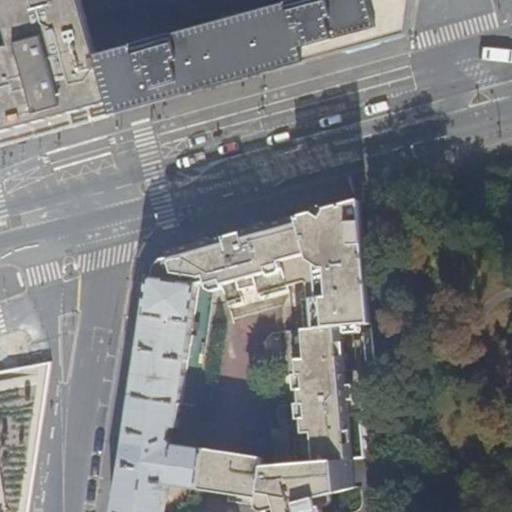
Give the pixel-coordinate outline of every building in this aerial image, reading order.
[(0,138),(16,134),(113,108),(89,22),(87,14),(84,1),(83,0),(0,0),(0,1),(10,40),(0,42),(0,138)] [(0,0),(0,42),(10,40),(0,1),(0,0)] [(345,54),(409,36),(361,0),(308,0),(301,2),(300,0),(271,0),(101,19),(89,22),(113,110),(156,98),(159,94),(182,88),(191,85),(195,89),(309,58),(311,53),(331,48),(343,45),(345,54)] [(361,0),(409,36),(409,34),(412,3),(412,0),(361,0)] [(115,116),(345,54),(343,45),(331,48),(311,53),(309,58),(195,89),(191,85),(182,88),(159,94),(156,98),(113,110),(115,116)] [(372,326),(362,203),(322,213),(325,228),(304,234),(301,223),(255,236),(254,233),(245,236),(244,234),(227,239),(227,241),(218,243),(220,250),(216,258),(202,262),(208,284),(209,287),(224,283),(230,308),(291,292),(290,284),(307,280),(308,282),(310,283),(311,301),(303,302),(305,331),(343,329),(372,326)] [(158,271),(157,280),(200,287),(208,284),(202,262),(201,257),(195,253),(165,262),(158,271)] [(157,280),(151,279),(147,307),(133,398),(181,405),(193,331),(198,332),(199,324),(194,323),(200,287),(157,280)] [(63,344),(62,313),(47,313),(48,344),(63,344)] [(346,372),(343,329),(305,331),(286,333),(291,407),(305,406),(306,419),(293,420),(296,465),(353,461),(350,418),(356,417),(353,372),(346,372)] [(181,405),(133,398),(127,435),(113,511),(164,511),(169,486),(198,492),(205,450),(174,444),(170,442),(172,428),(178,429),(181,405)] [(265,502),(267,511),(323,511),(322,508),(318,509),(317,500),(356,489),(353,461),(296,465),(263,468),(263,460),(205,450),(198,492),(265,502)]
